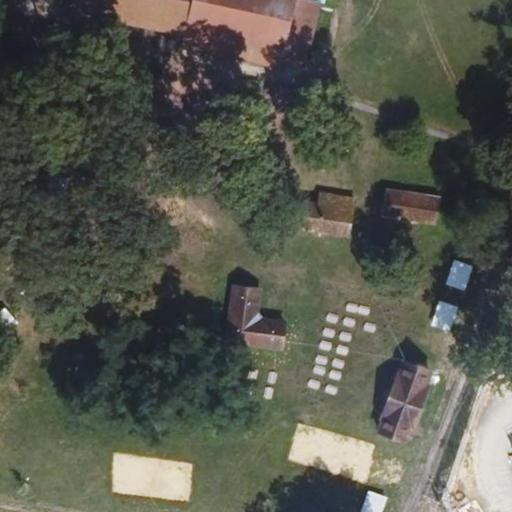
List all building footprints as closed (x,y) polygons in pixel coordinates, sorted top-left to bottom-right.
[(187,46),(283,67),(278,90),(298,94),(301,71),(308,73),(316,28),(169,0),(61,0),(60,12),(69,14),(67,24),(187,46)] [(179,79),(276,101),(278,90),(283,67),(187,46),(179,79)] [(383,215),(444,231),(460,171),(449,168),(440,201),(389,188),(383,215)] [(290,228),(352,234),(355,196),(317,192),(316,206),(284,204),(283,218),(290,218),(290,228)] [(255,313),(255,287),(229,287),(230,340),(281,339),(281,313),(255,313)] [(427,380),(433,364),(415,356),(407,376),(401,373),(387,411),(392,414),(387,430),(408,439),(416,418),(423,421),(436,384),(427,380)]
